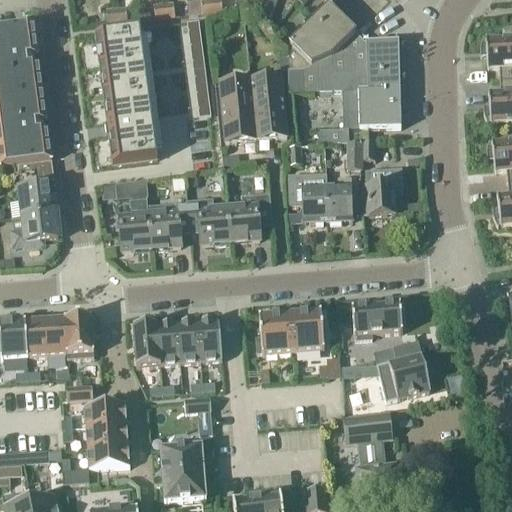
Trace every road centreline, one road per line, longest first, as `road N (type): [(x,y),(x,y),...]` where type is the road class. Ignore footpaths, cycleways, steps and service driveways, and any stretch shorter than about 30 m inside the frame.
road 1 (residential): [(462,263),(131,296),(85,288)]
road 2 (residential): [(85,288),(47,0)]
road 3 (residential): [(462,263),(447,203),(440,59),(448,23)]
road 4 (residential): [(511,482),(462,263)]
